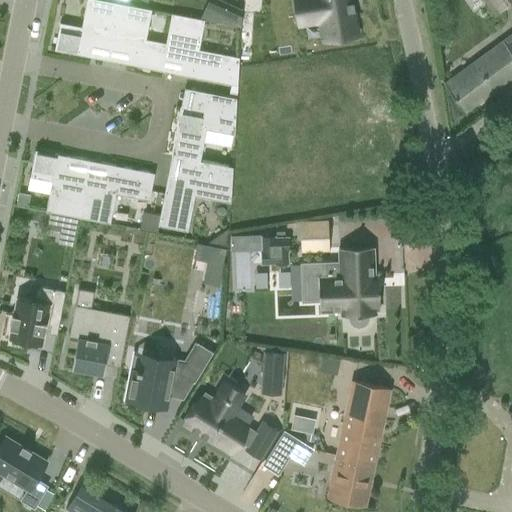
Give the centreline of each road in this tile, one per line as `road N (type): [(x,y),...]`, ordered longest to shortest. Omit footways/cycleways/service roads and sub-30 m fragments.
road 1 (residential): [(415,511),(439,395),(445,276),(443,217),(402,0)]
road 2 (residential): [(1,126),(155,156),(168,89),(14,59)]
road 3 (residential): [(221,511),(28,391),(0,383)]
